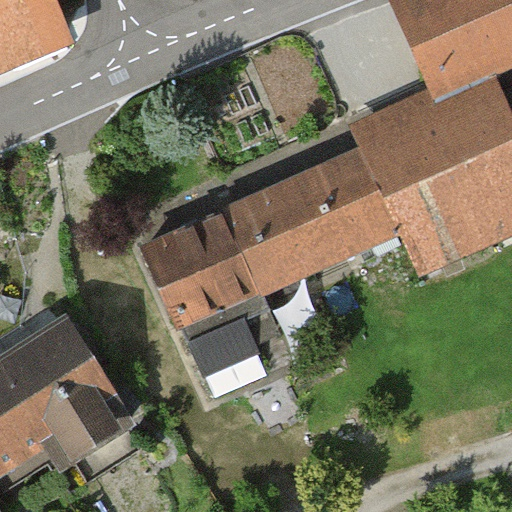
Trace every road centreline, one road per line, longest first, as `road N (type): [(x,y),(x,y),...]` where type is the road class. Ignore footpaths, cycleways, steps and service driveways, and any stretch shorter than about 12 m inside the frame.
road 1 (residential): [(147,52),(0,119)]
road 2 (residential): [(284,0),(147,52)]
